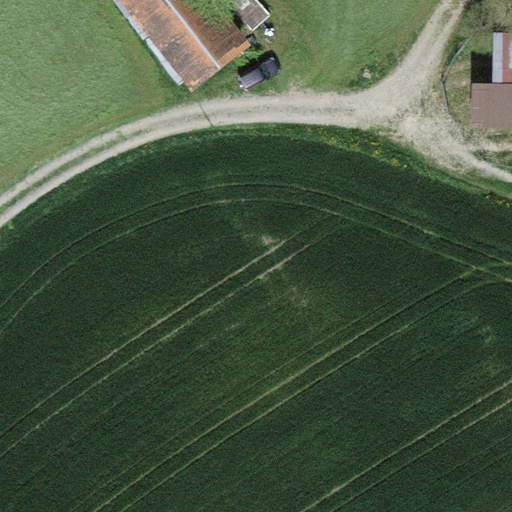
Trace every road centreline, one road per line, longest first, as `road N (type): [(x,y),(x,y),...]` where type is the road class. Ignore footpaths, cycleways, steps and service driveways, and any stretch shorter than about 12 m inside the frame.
road 1 (track): [(0,213),(73,162),(192,122),(300,112),(375,116)]
road 2 (track): [(375,116),(511,174)]
road 3 (track): [(462,0),(375,116)]
